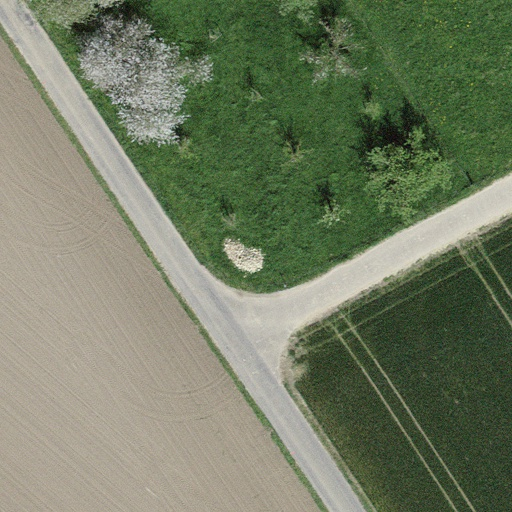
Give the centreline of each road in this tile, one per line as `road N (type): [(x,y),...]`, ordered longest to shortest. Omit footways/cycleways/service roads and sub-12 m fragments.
road 1 (unclassified): [(334,511),(0,15)]
road 2 (track): [(230,358),(511,206)]
